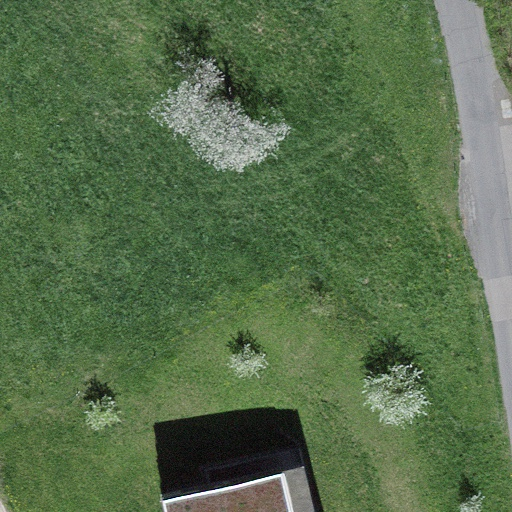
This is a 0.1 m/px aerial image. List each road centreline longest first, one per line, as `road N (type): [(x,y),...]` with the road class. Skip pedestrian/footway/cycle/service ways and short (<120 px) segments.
road 1 (residential): [(484,129),(511,310)]
road 2 (unclassified): [(452,0),(484,129)]
